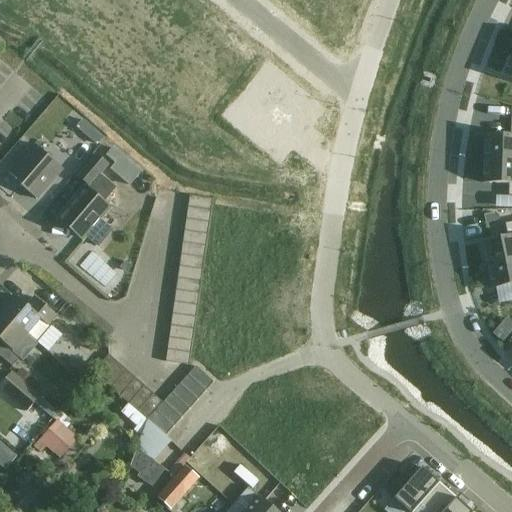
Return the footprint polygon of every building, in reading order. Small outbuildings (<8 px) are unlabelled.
[(84,120),(77,127),(98,145),(105,138),(84,120)] [(485,137),(484,160),(511,161),(511,125),(510,137),(485,137)] [(20,186),(36,200),(63,170),(34,145),(22,158),(21,157),(11,168),(13,169),(9,174),(22,185),(20,186)] [(142,172),(114,147),(106,156),(114,163),(109,169),(129,186),(142,172)] [(84,189),(59,218),(83,240),(86,237),(97,246),(112,229),(101,219),(109,210),(102,204),(115,189),(99,175),(107,166),(96,157),(79,176),(89,185),(85,190),(84,189)] [(511,161),(484,160),(483,184),(509,185),(508,197),(511,196),(511,161)] [(188,208),(211,211),(213,200),(189,196),(188,208)] [(186,220),(210,223),(211,211),(188,208),(186,220)] [(495,214),(485,216),(486,223),(496,221),(495,214)] [(184,232),(208,235),(210,223),(186,220),(184,232)] [(508,238),(482,243),(487,266),(511,261),(511,223),(505,225),(508,238)] [(182,244),(206,247),(208,235),(184,232),(182,244)] [(181,255),(205,259),(206,247),(182,244),(181,255)] [(179,267),(203,271),(205,259),(181,255),(179,267)] [(511,261),(487,266),(492,289),(511,285),(511,261)] [(127,264),(122,269),(128,273),(132,268),(127,264)] [(177,279),(201,283),(203,271),(179,267),(177,279)] [(176,291),(199,294),(201,283),(177,279),(176,291)] [(174,303),(198,306),(199,294),(176,291),(174,303)] [(0,313),(27,336),(36,344),(51,327),(49,325),(56,316),(35,298),(27,307),(14,297),(0,313)] [(172,315),(196,318),(198,306),(174,303),(172,315)] [(27,336),(0,313),(0,356),(13,368),(21,358),(13,352),(27,336)] [(171,327),(194,330),(196,318),(172,315),(171,327)] [(491,334),(501,343),(511,331),(511,323),(506,318),(491,334)] [(169,339),(193,342),(194,330),(171,327),(169,339)] [(167,350),(191,354),(193,342),(169,339),(167,350)] [(191,354),(167,350),(165,362),(189,366),(191,354)] [(93,373),(102,381),(118,363),(109,355),(93,373)] [(127,371),(118,363),(102,381),(111,389),(127,371)] [(214,383),(213,382),(196,367),(188,376),(206,392),(214,383)] [(136,379),(127,371),(111,389),(120,397),(136,379)] [(0,388),(27,412),(40,397),(11,373),(0,386),(0,388)] [(180,385),(198,401),(206,392),(188,376),(180,385)] [(145,387),(136,379),(120,397),(129,405),(145,387)] [(172,394),(190,410),(198,401),(180,385),(172,394)] [(129,405),(138,413),(154,395),(145,387),(129,405)] [(164,403),(182,419),(190,410),(172,394),(164,403)] [(154,395),(138,413),(147,421),(163,403),(154,395)] [(40,397),(27,412),(33,417),(45,402),(40,397)] [(120,403),(113,411),(127,422),(134,414),(120,403)] [(156,412),(174,428),(182,419),(164,403),(156,412)] [(156,412),(147,421),(164,438),(166,437),(174,428),(156,412)] [(58,420),(28,453),(47,470),(58,457),(61,460),(80,439),(58,420)] [(147,421),(136,451),(152,462),(170,445),(164,438),(147,421)] [(28,444),(19,437),(11,447),(20,454),(28,444)] [(4,445),(0,450),(0,465),(5,469),(16,456),(4,445)] [(134,453),(129,468),(139,474),(136,480),(152,490),(163,473),(134,453)] [(400,474),(383,492),(406,511),(411,511),(438,482),(421,467),(409,481),(400,474)] [(176,480),(172,484),(159,499),(171,510),(184,495),(188,491),(176,480)] [(125,502),(132,490),(119,482),(112,494),(125,502)] [(439,482),(411,511),(444,511),(457,498),(439,482)] [(275,511),(249,488),(233,505),(240,511),(275,511)] [(471,511),(457,498),(444,511),(471,511)]
